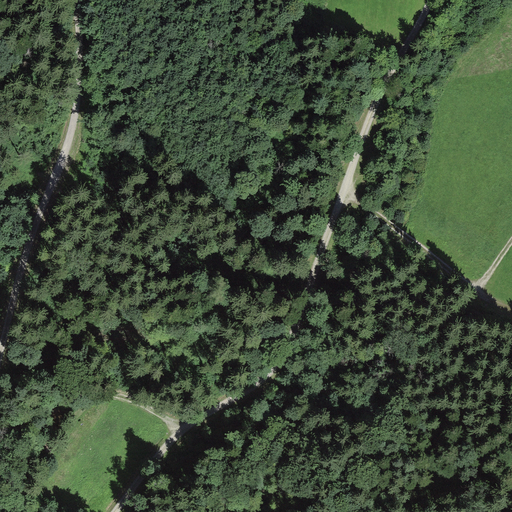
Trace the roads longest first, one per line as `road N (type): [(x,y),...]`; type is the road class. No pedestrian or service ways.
road 1 (track): [(114,511),(168,442),(272,371),(375,89),(422,0)]
road 2 (track): [(73,0),(78,104),(0,335)]
road 3 (track): [(511,242),(475,291),(342,186)]
